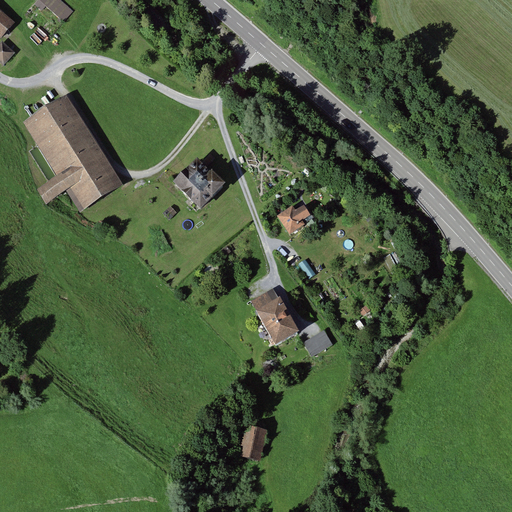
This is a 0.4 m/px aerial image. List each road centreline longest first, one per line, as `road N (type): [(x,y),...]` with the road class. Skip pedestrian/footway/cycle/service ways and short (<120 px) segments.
road 1 (secondary): [(511,286),(415,178),(210,0)]
road 2 (track): [(262,45),(213,104),(198,105),(89,58),(34,81),(0,78)]
road 3 (track): [(307,334),(279,282),(213,104)]
road 4 (track): [(53,72),(116,169),(136,176),(166,161),(213,104)]
